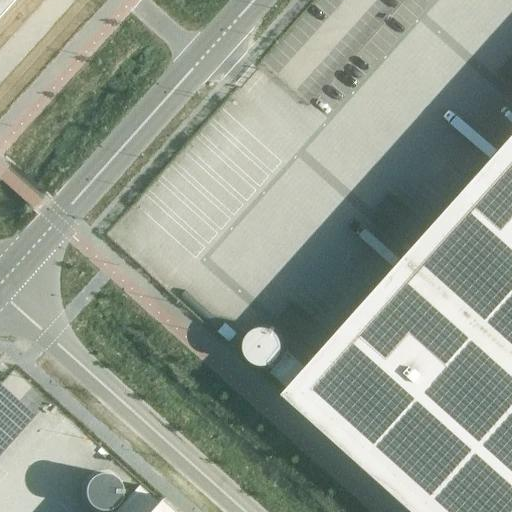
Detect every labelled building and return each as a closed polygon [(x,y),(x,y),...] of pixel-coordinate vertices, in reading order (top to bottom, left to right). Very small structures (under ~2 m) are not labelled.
[(0,0),(0,12),(3,9),(11,0),(0,0)] [(511,511),(511,137),(282,394),(414,511),(511,511)] [(0,370),(4,374),(9,368),(2,362),(0,364),(0,370)] [(0,384),(0,452),(34,414),(0,384)] [(103,474),(97,474),(92,476),(88,480),(85,485),(84,491),(84,496),(87,501),(91,505),(96,508),(102,509),(107,508),(113,505),(117,501),(119,495),(119,489),(117,483),(114,479),(109,475),(103,474)] [(174,511),(158,497),(155,500),(138,485),(114,511),(174,511)]
